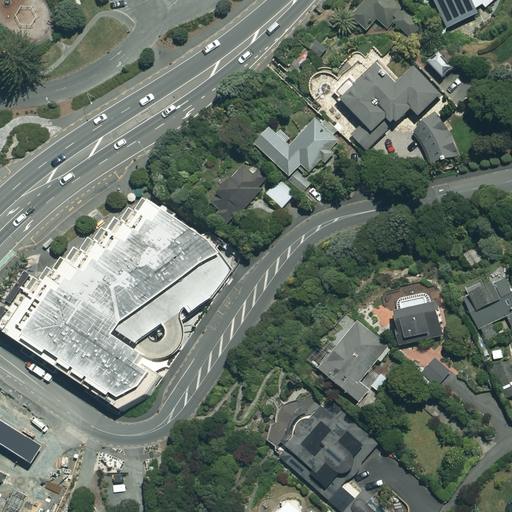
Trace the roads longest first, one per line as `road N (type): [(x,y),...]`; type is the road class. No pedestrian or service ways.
road 1 (tertiary): [(511,180),(351,215),(302,237),(153,430),(124,435),(91,426),(0,355)]
road 2 (trunk): [(0,215),(188,87),(295,0)]
road 3 (unclassified): [(147,30),(122,56),(74,84),(0,99)]
